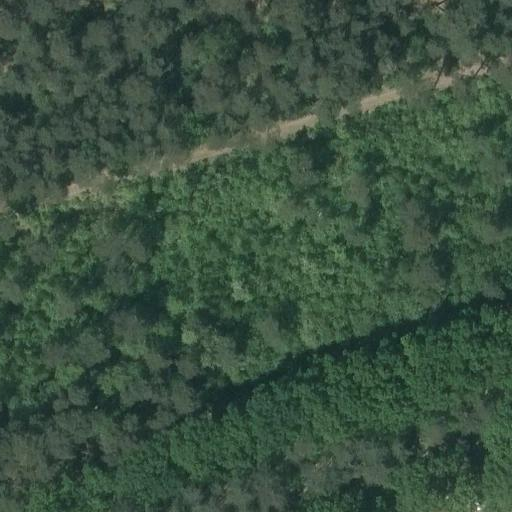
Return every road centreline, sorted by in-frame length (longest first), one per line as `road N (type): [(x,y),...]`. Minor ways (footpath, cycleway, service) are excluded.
road 1 (track): [(511,315),(0,496)]
road 2 (track): [(0,202),(511,47)]
